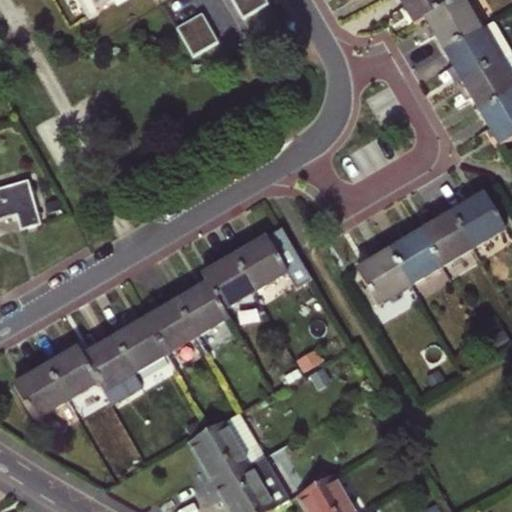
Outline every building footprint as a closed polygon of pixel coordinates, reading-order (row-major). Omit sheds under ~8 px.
[(74,0),(86,19),(119,0),(74,0)] [(268,5),(265,0),(231,0),(243,19),(268,5)] [(400,0),(415,25),(425,19),(457,0),(400,0)] [(481,32),(462,0),(457,0),(425,19),(445,53),(481,32)] [(183,25),(199,55),(225,41),(209,12),(183,25)] [(511,54),(494,24),(481,32),(445,53),(462,83),(511,54)] [(511,54),(462,83),(480,115),(511,96),(511,54)] [(511,140),(511,96),(480,115),(499,147),(511,140)] [(0,221),(17,216),(21,231),(41,226),(28,181),(0,189),(0,221)] [(506,232),(485,196),(453,215),(474,251),(506,232)] [(474,251),(453,215),(422,233),(443,269),(474,251)] [(283,231),(236,259),(256,294),(288,276),(298,292),(314,283),(283,231)] [(443,269),(422,233),(391,251),(411,287),(443,269)] [(411,287),(391,251),(357,271),(378,307),(411,287)] [(256,294),(236,259),(204,277),(209,285),(225,312),(256,294)] [(178,303),(199,339),(230,321),(225,312),(209,285),(178,303)] [(199,339),(178,303),(147,322),(168,358),(199,339)] [(137,376),(168,358),(147,322),(116,340),(137,376)] [(137,376),(116,340),(85,359),(100,385),(114,407),(144,389),(137,376)] [(48,368),(69,403),(100,385),(85,359),(80,350),(48,368)] [(69,403),(48,368),(15,388),(36,422),(69,403)] [(202,478),(210,491),(265,459),(239,415),(190,444),(208,474),(202,478)] [(389,418),(377,425),(382,434),(395,427),(389,418)] [(261,443),(269,457),(285,447),(276,433),(261,443)] [(223,501),(229,511),(272,511),(291,501),(265,459),(210,491),(217,504),(223,501)] [(354,511),(334,476),(298,497),(307,511),(354,511)]
